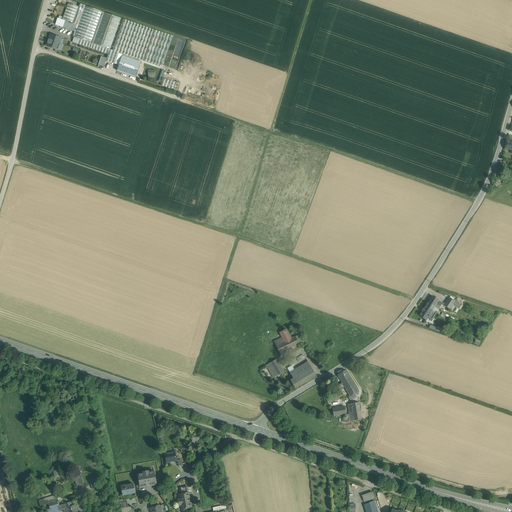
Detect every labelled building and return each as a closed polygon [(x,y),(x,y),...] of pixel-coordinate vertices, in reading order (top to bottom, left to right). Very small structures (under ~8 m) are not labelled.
[(79,7),(68,3),(62,20),(73,24),(79,7)] [(79,7),(73,24),(77,25),(76,29),(77,29),(85,6),(80,4),(79,7)] [(77,29),(74,37),(91,43),(102,12),(85,6),(77,29)] [(104,13),(93,44),(110,50),(121,18),(104,13)] [(154,30),(123,19),(113,51),(119,53),(143,61),(145,56),(154,30)] [(73,24),(62,20),(60,26),(71,31),(73,24)] [(173,36),(154,30),(145,56),(143,61),(162,68),(173,36)] [(61,39),(50,35),(46,46),(55,49),(58,43),(60,44),(61,39)] [(91,43),(74,37),(72,43),(108,55),(106,59),(106,61),(115,64),(119,53),(113,51),(110,50),(93,44),(91,43)] [(141,62),(122,56),(117,71),(136,78),(141,62)] [(101,57),(98,65),(104,67),(106,61),(106,59),(101,57)] [(163,78),(160,85),(172,90),(175,82),(163,78)] [(439,300),(432,296),(428,303),(435,307),(438,309),(442,303),(439,301),(439,300)] [(444,306),(449,309),(453,305),(455,301),(449,298),(444,306)] [(428,303),(423,309),(422,311),(419,316),(426,320),(428,318),(432,321),(437,312),(438,310),(438,309),(435,307),(428,303)] [(287,329),(279,333),(282,338),(274,342),(282,359),(289,356),(286,351),(290,349),(300,344),(295,337),(291,339),(287,329)] [(304,342),(300,335),(295,337),(300,344),(304,342)] [(284,372),(276,359),(270,363),(278,375),(284,372)] [(316,376),(308,362),(293,370),(298,378),(301,376),(305,383),(316,376)] [(278,375),(270,363),(266,365),(273,378),(278,375)] [(298,378),(293,370),(290,372),(293,379),(290,380),(295,389),(305,383),(301,376),(298,378)] [(346,370),(337,375),(341,382),(346,380),(347,382),(351,380),(346,370)] [(351,380),(347,382),(346,380),(341,382),(342,384),(337,386),(340,390),(344,387),(346,389),(354,385),(351,380)] [(354,385),(346,389),(350,396),(354,394),(358,392),(354,385)] [(337,394),(326,399),(328,404),(339,399),(337,394)] [(332,409),(333,416),(346,414),(344,407),(332,409)] [(359,407),(348,409),(350,422),(361,420),(359,407)] [(175,452),(165,454),(167,463),(177,461),(175,452)] [(57,469),(56,469),(53,466),(49,469),(55,476),(60,472),(57,469)] [(149,471),(143,472),(143,474),(138,475),(140,487),(156,484),(154,472),(149,472),(149,471)] [(81,477),(75,479),(77,486),(83,483),(81,477)] [(88,479),(91,489),(97,487),(95,478),(88,479)] [(133,484),(121,486),(123,496),(135,493),(133,484)] [(362,496),(364,502),(375,498),(373,492),(362,496)] [(181,494),(179,495),(180,499),(178,500),(179,505),(181,505),(182,509),(183,511),(184,511),(186,511),(187,510),(187,509),(187,508),(191,507),(188,493),(181,494)] [(377,511),(374,502),(364,505),(366,511),(377,511)]
